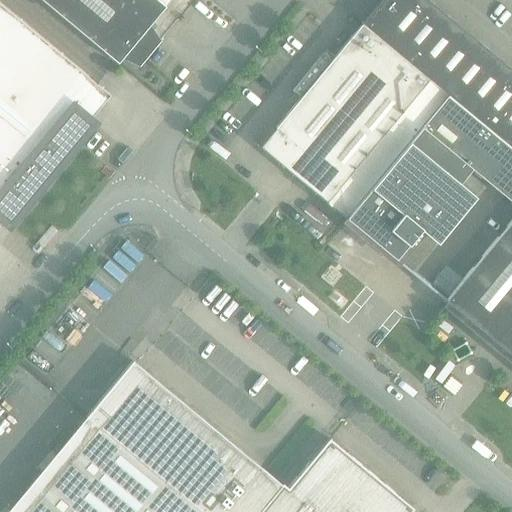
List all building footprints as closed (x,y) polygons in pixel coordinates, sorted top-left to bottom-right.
[(165,7),(157,0),(42,0),(104,51),(103,51),(118,64),(122,59),(139,67),(161,41),(150,25),(165,7)] [(448,95),(346,218),(345,219),(396,261),(421,231),(437,244),(476,197),(459,183),(471,169),(511,202),(511,220),(445,300),(445,301),(511,357),(511,70),(427,0),(381,0),(363,22),(361,20),(359,20),(359,22),(448,95)] [(0,227),(109,95),(0,4),(0,227)] [(272,156),(275,159),(256,144),(255,145),(345,219),(346,218),(448,95),(362,24),(275,128),(273,133),(271,137),(270,142),(270,146),(271,151),(272,156)] [(6,511),(410,511),(413,509),(329,439),(288,488),(282,484),(281,485),(133,361),(6,511)]
